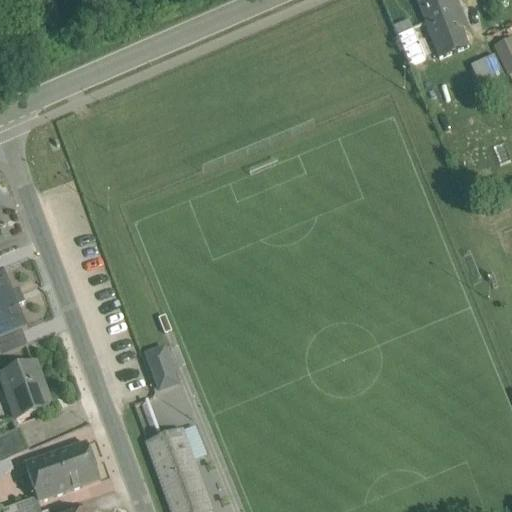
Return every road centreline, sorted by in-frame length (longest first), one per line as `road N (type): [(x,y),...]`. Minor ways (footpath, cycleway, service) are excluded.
road 1 (residential): [(0,118),(142,511)]
road 2 (tertiary): [(0,117),(289,0)]
